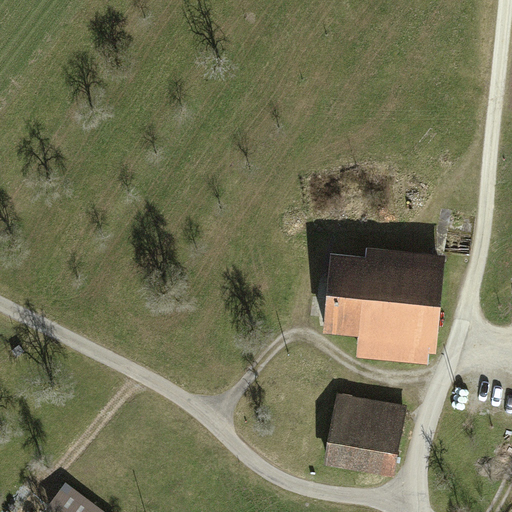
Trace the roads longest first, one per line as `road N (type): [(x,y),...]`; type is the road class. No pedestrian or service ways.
road 1 (residential): [(412,502),(300,492),(141,373),(0,306)]
road 2 (residential): [(412,502),(476,284),(484,224)]
road 3 (track): [(210,421),(273,351),(296,340),(319,344),(362,375),(400,381),(445,370)]
road 4 (track): [(484,224),(506,0)]
